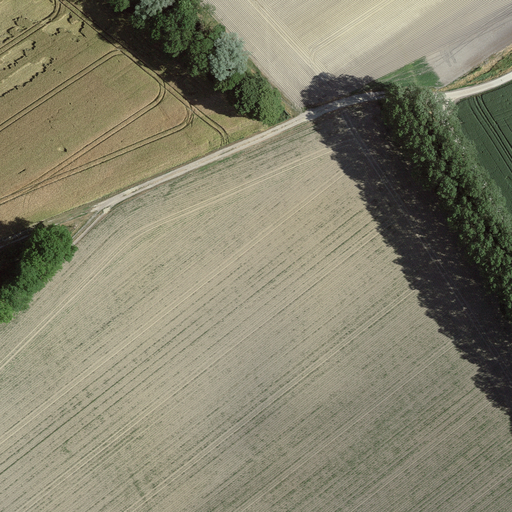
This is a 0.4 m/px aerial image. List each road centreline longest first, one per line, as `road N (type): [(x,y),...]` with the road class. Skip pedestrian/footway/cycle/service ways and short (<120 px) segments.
road 1 (track): [(0,244),(342,102),(385,95)]
road 2 (track): [(385,95),(511,302)]
road 3 (track): [(511,75),(454,96),(385,95)]
